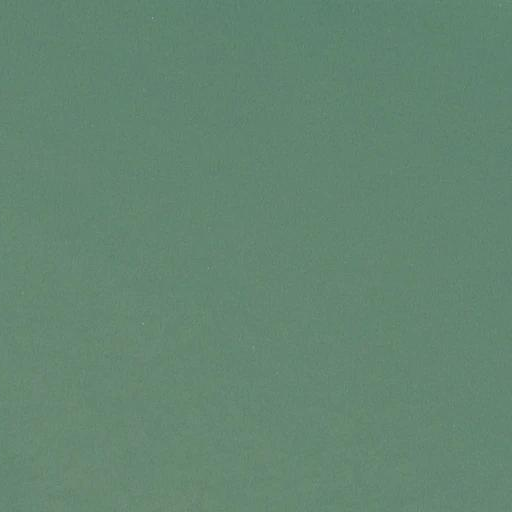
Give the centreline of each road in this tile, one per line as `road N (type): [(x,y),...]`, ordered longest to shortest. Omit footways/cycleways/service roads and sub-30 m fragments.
road 1 (trunk): [(214,0),(199,511)]
road 2 (trunk): [(267,511),(280,0)]
